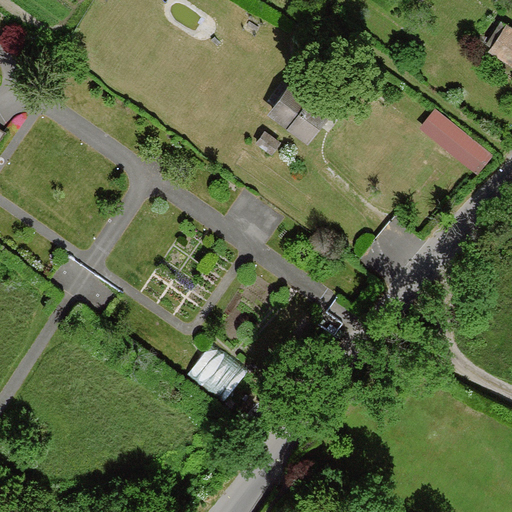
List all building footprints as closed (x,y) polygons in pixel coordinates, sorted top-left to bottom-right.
[(511,25),(502,19),(487,43),(492,46),(489,50),(511,65),(511,25)] [(332,106),(293,77),(268,111),(307,139),(332,106)] [(493,153),(434,109),(419,128),(479,173),(493,153)] [(394,212),(363,255),(395,278),(426,235),(394,212)] [(194,369),(228,394),(247,368),(213,343),(194,369)]
